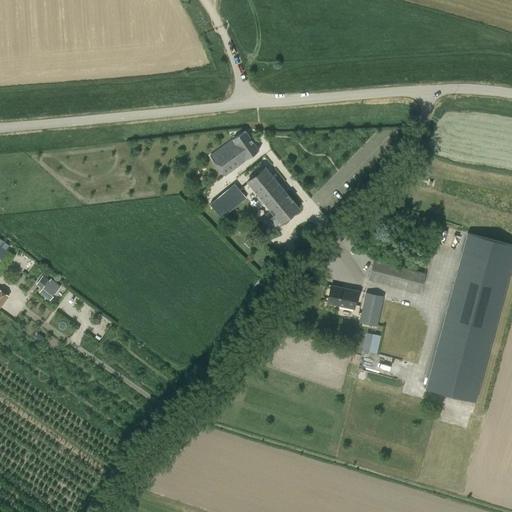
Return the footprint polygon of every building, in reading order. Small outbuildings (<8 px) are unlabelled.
[(244,130),(209,156),(224,176),(258,150),(244,130)] [(265,167),(247,182),(275,216),(270,219),(276,226),(280,222),(281,223),(298,209),(265,167)] [(235,184),(210,204),(221,218),(246,198),(235,184)] [(511,244),(468,233),(426,389),(475,402),(511,264),(511,244)] [(374,259),(368,279),(420,293),(425,273),(374,259)] [(57,286),(48,279),(47,280),(42,276),(38,281),(44,286),(39,292),(48,299),(57,286)] [(254,286),(250,291),(255,294),(265,282),(259,278),(253,285),(254,286)] [(330,284),(326,303),(355,309),(359,290),(330,284)] [(0,289),(0,308),(9,296),(0,289)] [(365,292),(359,322),(377,326),(383,296),(365,292)] [(369,351),(378,353),(382,334),(373,332),(369,351)]
